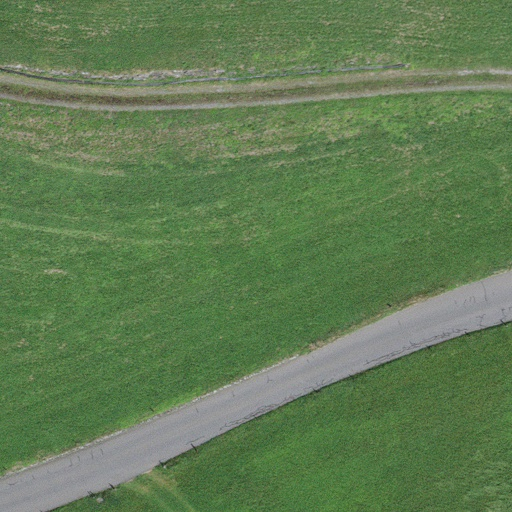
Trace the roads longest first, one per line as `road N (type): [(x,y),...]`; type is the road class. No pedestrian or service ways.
road 1 (unclassified): [(511,296),(392,336),(0,504)]
road 2 (track): [(0,86),(116,101),(456,76),(511,79)]
